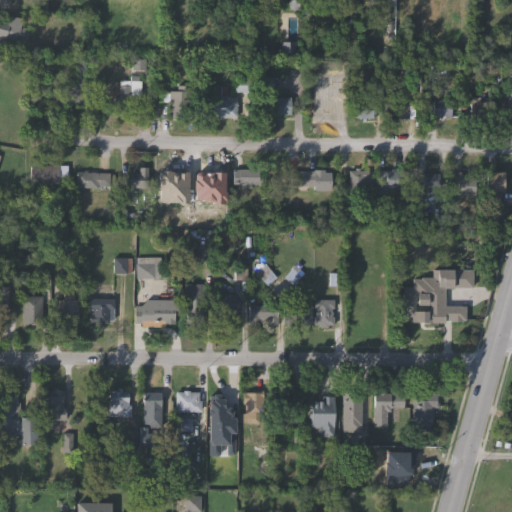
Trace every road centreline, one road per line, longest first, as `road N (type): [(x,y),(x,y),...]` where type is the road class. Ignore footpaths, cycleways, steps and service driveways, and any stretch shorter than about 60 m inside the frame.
road 1 (residential): [(0,357),(427,358),(489,368)]
road 2 (residential): [(32,135),(511,146)]
road 3 (tertiary): [(511,286),(449,511)]
